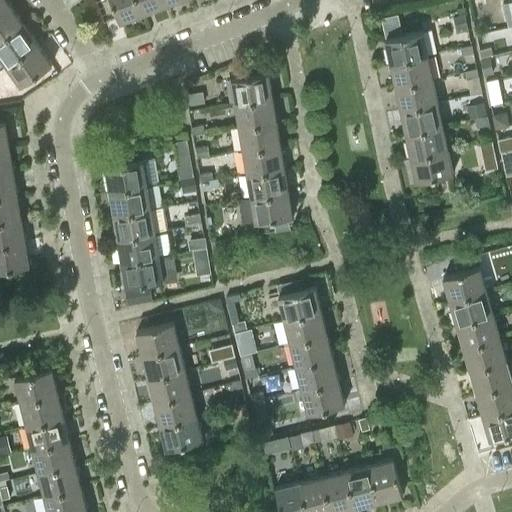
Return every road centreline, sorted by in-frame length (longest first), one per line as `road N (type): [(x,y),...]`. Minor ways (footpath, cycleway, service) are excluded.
road 1 (residential): [(150,511),(126,459),(93,322),(60,135),(76,93),(98,81)]
road 2 (residential): [(98,81),(297,0)]
